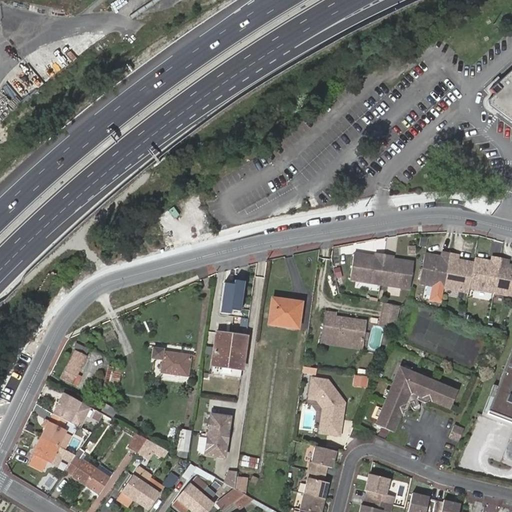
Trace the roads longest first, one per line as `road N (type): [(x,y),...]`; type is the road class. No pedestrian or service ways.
road 1 (residential): [(0,449),(58,327),(107,283),(242,246),(394,220),(449,216),(511,228)]
road 2 (motorway): [(279,0),(127,103),(0,214)]
road 3 (motorway): [(141,139),(400,0)]
road 4 (motorway): [(141,139),(348,0)]
road 5 (residential): [(511,494),(370,449),(354,455),(338,511)]
road 6 (motorway): [(0,263),(141,139)]
